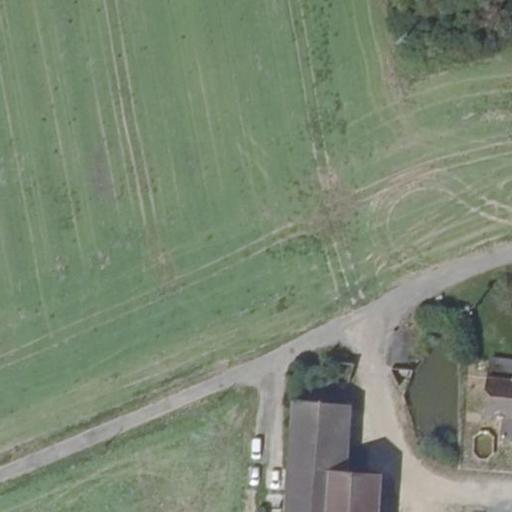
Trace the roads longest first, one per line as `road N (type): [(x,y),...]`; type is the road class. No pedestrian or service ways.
road 1 (track): [(0,481),(511,255)]
road 2 (track): [(370,317),(419,511)]
